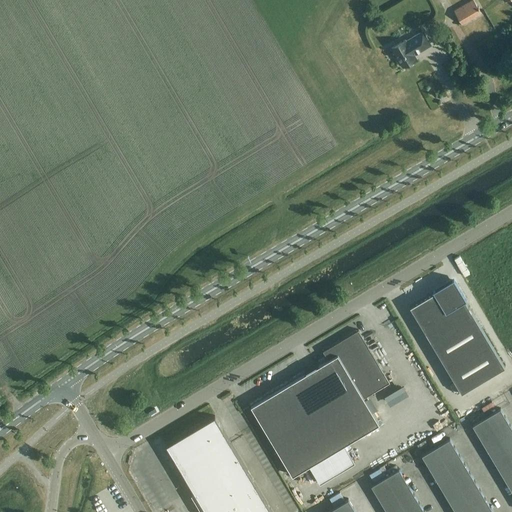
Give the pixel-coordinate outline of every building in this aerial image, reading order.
[(470,0),(454,10),(462,24),(480,13),(473,0),(470,0)] [(405,40),(391,48),(397,58),(396,60),(399,65),(401,65),(402,67),(416,59),(414,55),(430,45),(422,31),(405,41),(405,40)] [(504,366),(452,280),(409,306),(461,392),(504,366)] [(328,359),(250,406),(292,475),(379,423),(363,398),(389,382),(358,330),(323,351),(328,359)] [(511,428),(500,408),(472,425),(511,491),(511,428)] [(272,511),(214,416),(194,428),(193,428),(198,434),(176,447),(193,475),(187,479),(194,492),(191,494),(191,496),(195,494),(205,511),(272,511)] [(421,455),(455,511),(493,511),(449,438),(421,455)] [(386,511),(424,511),(398,469),(371,485),(386,511)] [(355,511),(348,499),(325,511),(355,511)]
